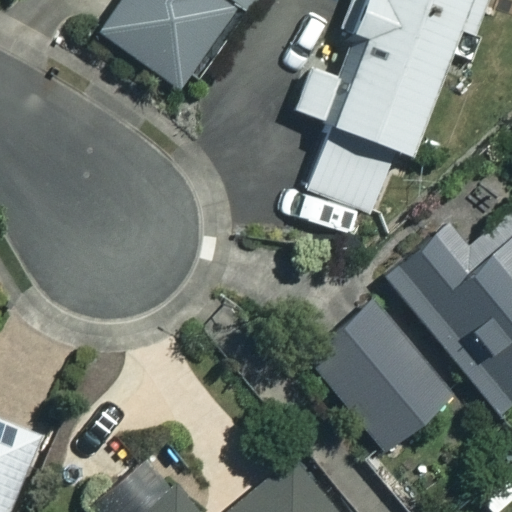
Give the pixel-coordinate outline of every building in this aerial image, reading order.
[(109,0),(89,31),(171,85),(224,6),(215,0),(109,0)] [(352,39),(337,79),(299,64),(282,110),(320,124),(295,188),(366,215),(391,150),(410,158),(442,73),(452,77),(481,0),(342,0),(331,31),(352,39)] [(511,393),(511,208),(458,255),(435,228),(376,280),(491,412),(511,393)] [(446,387),(369,291),(296,351),(374,446),(446,387)] [(0,511),(30,441),(0,428),(0,511)] [(328,511),(285,459),(220,511),(194,511),(171,483),(145,504),(120,474),(83,504),(89,511),(328,511)]
